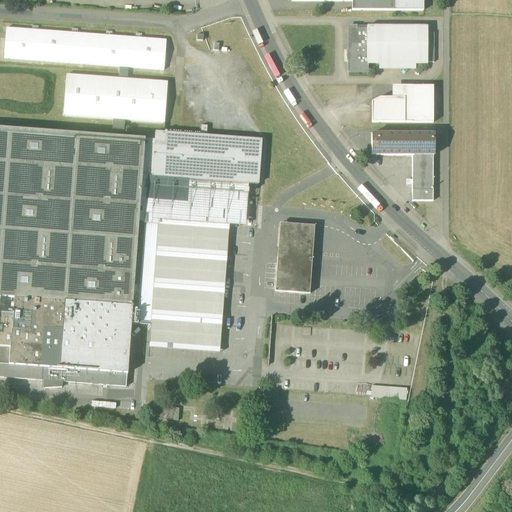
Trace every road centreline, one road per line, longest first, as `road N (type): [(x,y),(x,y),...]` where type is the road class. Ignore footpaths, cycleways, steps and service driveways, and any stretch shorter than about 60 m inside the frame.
road 1 (track): [(0,408),(434,499),(445,491),(446,265)]
road 2 (tertiary): [(511,324),(351,170),(305,106),(250,0)]
road 3 (track): [(446,265),(445,0)]
